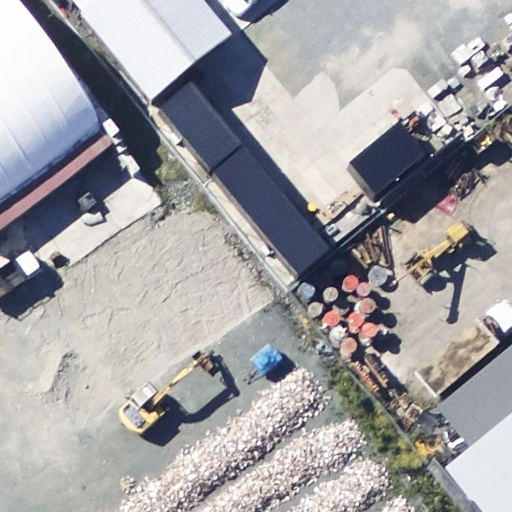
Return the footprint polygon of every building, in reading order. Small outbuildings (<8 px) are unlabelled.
[(235,50),(194,0),(119,0),(88,26),(157,112),(235,50)] [(469,137),(430,100),(401,130),(441,167),(469,137)] [(200,105),(166,133),(215,193),(249,165),(200,105)] [(357,153),(324,181),(364,228),(397,200),(357,153)] [(511,511),(511,384),(425,456),(471,511),(511,511)]
